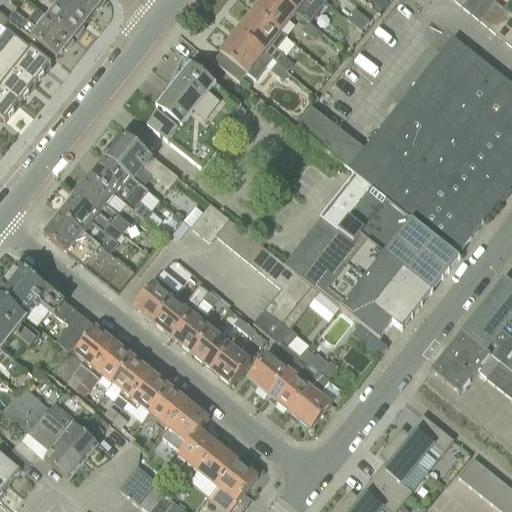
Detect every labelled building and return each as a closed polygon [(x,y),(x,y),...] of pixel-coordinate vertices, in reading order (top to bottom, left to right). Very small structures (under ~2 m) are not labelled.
[(48,0),(48,1),(57,8),(47,20),(73,41),(75,39),(77,41),(84,32),(82,31),(89,22),(62,0),(48,0)] [(104,0),(63,0),(89,22),(97,12),(99,14),(106,6),(104,4),(106,1),(104,0)] [(297,16),(276,0),(265,0),(254,15),(281,37),(281,36),(297,16)] [(276,0),(297,16),(308,26),(308,25),(309,26),(325,6),(318,0),(276,0)] [(388,5),(382,0),(374,0),(368,7),(380,16),(388,5)] [(455,0),(453,3),(461,10),(469,0),(455,0)] [(469,0),(461,10),(470,17),(484,0),(469,0)] [(484,0),(470,17),(479,24),(495,4),(489,0),(484,0)] [(479,24),(487,31),(504,12),(495,4),(479,24)] [(352,12),(344,22),(360,33),(367,23),(352,12)] [(504,12),(487,31),(496,38),(511,18),(504,12)] [(9,24),(57,62),(65,52),(67,54),(73,46),(71,44),(73,41),(47,20),(46,21),(37,13),(28,24),(19,17),(14,13),(8,22),(9,24)] [(254,15),(237,35),(272,63),(277,66),(288,75),(294,68),(282,59),(284,58),(278,53),(288,41),(281,36),(281,37),(254,15)] [(0,27),(4,31),(9,24),(8,22),(0,16),(0,27)] [(496,38),(504,45),(511,35),(511,18),(496,38)] [(308,25),(308,26),(302,32),(315,42),(320,35),(309,26),(308,25)] [(7,33),(0,41),(0,59),(34,86),(35,88),(45,75),(44,74),(49,68),(50,69),(51,68),(7,33)] [(221,55),(213,65),(239,86),(247,77),(248,78),(257,66),(265,72),(272,63),(237,35),(221,55)] [(312,111),(297,129),(350,172),(374,191),(389,203),(429,235),(434,229),(420,218),(441,192),(482,224),(483,224),(511,187),(511,87),(454,41),(365,153),(312,111)] [(0,59),(0,90),(19,106),(20,106),(30,94),(29,93),(34,86),(0,59)] [(277,66),(271,74),(282,82),(288,75),(277,66)] [(191,68),(166,99),(165,100),(216,140),(242,109),(217,89),(191,68)] [(0,90),(0,119),(0,120),(0,119),(0,121),(5,126),(16,112),(15,111),(19,106),(0,90)] [(160,114),(147,130),(202,174),(216,158),(207,151),(216,140),(165,100),(156,111),(160,114)] [(178,182),(124,138),(106,161),(135,184),(144,174),(168,193),(178,182)] [(141,205),(148,195),(139,188),(135,184),(106,161),(90,180),(115,200),(133,215),(141,205)] [(90,180),(75,199),(123,237),(124,238),(130,229),(108,210),(115,200),(90,180)] [(345,188),(330,207),(349,222),(364,203),(345,188)] [(388,203),(373,191),(364,203),(349,222),(339,234),(354,246),(361,237),(375,219),(388,203)] [(434,229),(429,235),(458,257),(484,225),(483,224),(482,224),(441,192),(420,218),(434,229)] [(109,241),(116,247),(123,237),(75,199),(60,217),(101,250),(109,241)] [(458,257),(429,235),(388,203),(375,219),(447,277),(461,259),(458,257)] [(141,205),(133,215),(146,225),(153,217),(154,216),(152,214),(141,205)] [(202,218),(191,231),(201,239),(219,216),(210,209),(202,218)] [(219,216),(201,239),(211,247),(216,241),(215,240),(229,223),(219,216)] [(60,217),(60,218),(44,238),(118,298),(134,278),(101,251),(101,250),(60,217)] [(153,217),(146,225),(156,233),(162,225),(153,217)] [(361,237),(433,294),(447,277),(375,219),(361,237)] [(295,276),(301,281),(315,292),(319,295),(340,312),(346,317),(360,328),(365,332),(379,343),(393,326),(402,333),(433,294),(361,237),(354,246),(339,234),(322,221),(316,229),(285,268),(287,270),(295,276)] [(229,223),(215,240),(216,241),(225,247),(238,231),(229,223)] [(238,231),(225,247),(233,254),(246,237),(238,231)] [(246,237),(233,254),(241,260),(254,244),(246,237)] [(254,244),(241,260),(249,267),(262,250),(254,244)] [(262,250),(249,267),(257,273),(271,257),(262,250)] [(271,257),(257,273),(265,280),(279,263),(271,257)] [(279,263),(265,280),(273,287),(287,270),(285,268),(279,263)] [(19,269),(18,270),(0,292),(0,301),(24,320),(23,321),(26,323),(35,330),(48,314),(69,331),(57,346),(68,355),(95,331),(19,269)] [(287,270),(273,287),(282,293),(295,276),(287,270)] [(295,276),(282,293),(305,313),(308,310),(319,295),(315,292),(301,281),(295,276)] [(157,282),(134,311),(154,327),(173,303),(173,302),(176,298),(157,282)] [(505,282),(462,336),(490,359),(499,366),(508,373),(511,376),(511,287),(506,283),(505,282)] [(173,303),(154,327),(173,343),(197,313),(204,304),(209,298),(200,290),(184,311),(173,303)] [(305,313),(282,293),(273,304),(297,323),(305,313)] [(217,304),(209,298),(204,304),(212,311),(217,304)] [(0,301),(0,353),(12,339),(28,352),(38,339),(23,326),(26,323),(23,321),(24,320),(0,301)] [(297,323),(273,304),(265,314),(289,333),(290,332),(297,323)] [(205,320),(197,313),(173,343),(193,359),(212,334),(213,332),(203,325),(202,324),(205,320)] [(289,333),(265,314),(254,327),(278,347),(289,333)] [(234,329),(242,336),(247,329),(239,322),(234,329)] [(351,338),(379,361),(388,351),(379,343),(360,328),(351,338)] [(256,335),(247,329),(242,336),(250,342),(256,335)] [(73,381),(68,387),(76,394),(115,347),(95,331),(74,357),(84,365),(81,369),(72,380),(73,381)] [(269,358),(248,383),(268,399),(297,364),(298,364),(300,361),(288,351),(298,339),(290,332),(289,333),(278,347),(269,359),(269,358)] [(212,374),(235,345),(225,337),(222,342),(212,334),(193,359),(212,374)] [(462,336),(431,374),(460,398),(477,377),(476,376),(490,359),(462,336)] [(212,374),(231,389),(250,365),(240,357),(244,352),(235,345),(212,374)] [(318,381),(306,371),(315,359),(311,356),(317,349),(312,346),(300,361),(298,364),(297,364),(268,399),(289,416),(318,381)] [(84,401),(90,394),(90,395),(102,380),(112,389),(133,362),(115,347),(76,394),(84,401)] [(0,367),(5,372),(12,363),(0,353),(0,367)] [(476,376),(477,377),(485,383),(499,366),(490,359),(476,376)] [(127,407),(152,377),(133,362),(112,389),(121,396),(118,399),(127,407)] [(318,381),(289,416),(311,434),(331,409),(331,408),(341,395),(330,387),(331,386),(328,384),(337,371),(330,365),(329,367),(318,381)] [(485,383),(493,390),(507,373),(499,366),(485,383)] [(493,390),(502,397),(511,384),(511,376),(507,373),(493,390)] [(149,419),(171,392),(152,377),(127,407),(137,415),(139,411),(149,419)] [(511,384),(502,397),(510,404),(511,401),(511,384)] [(26,392),(11,407),(12,407),(29,421),(37,428),(83,466),(98,448),(96,446),(104,436),(86,420),(79,428),(77,431),(74,428),(69,434),(47,416),(50,413),(26,392)] [(165,437),(190,408),(171,392),(149,419),(146,422),(156,430),(165,437)] [(40,448),(32,455),(38,460),(39,459),(69,484),(69,483),(83,466),(59,446),(37,428),(29,421),(12,407),(2,417),(27,439),(28,438),(40,448)] [(200,434),(209,423),(190,408),(165,437),(162,441),(181,457),(200,434)] [(113,425),(118,418),(110,411),(104,418),(113,425)] [(118,418),(113,425),(121,432),(127,425),(118,418)] [(443,458),(454,445),(422,420),(408,438),(401,432),(390,446),(417,469),(433,449),(443,458)] [(181,457),(179,460),(199,476),(220,450),(200,434),(181,457)] [(148,458),(155,450),(148,444),(142,452),(148,458)] [(32,468),(38,460),(32,455),(20,445),(14,453),(29,466),(32,468)] [(385,466),(371,483),(402,508),(412,496),(402,488),(417,469),(390,446),(378,460),(385,466)] [(239,465),(220,450),(199,476),(217,491),(239,465)] [(29,466),(14,453),(6,462),(21,475),(29,466)] [(0,481),(10,489),(21,475),(6,462),(0,457),(0,481)] [(217,491),(237,507),(258,481),(239,465),(217,491)] [(119,494),(128,501),(133,504),(151,481),(138,471),(119,494)] [(0,500),(10,489),(0,481),(0,500)] [(399,511),(402,508),(371,483),(357,501),(350,495),(339,509),(342,511),(399,511)] [(154,491),(139,509),(142,511),(169,511),(174,507),(154,491)]
